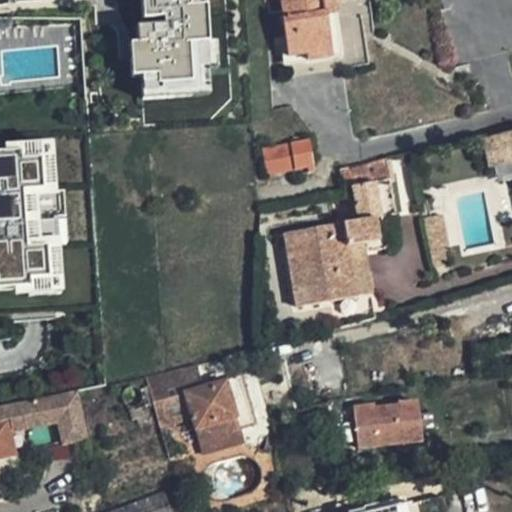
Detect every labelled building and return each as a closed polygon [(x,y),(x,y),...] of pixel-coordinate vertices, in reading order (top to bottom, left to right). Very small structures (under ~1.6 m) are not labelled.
[(146,81),(146,91),(202,90),(200,43),(217,42),(216,0),(146,0),(147,21),(139,21),(139,39),(125,39),(125,81),(146,81)] [(279,0),(289,66),(342,58),(334,3),(326,4),(325,0),(279,0)] [(200,43),(202,90),(222,89),(222,69),(237,69),(236,42),(217,42),(200,43)] [(511,132),(481,140),(487,169),(511,163),(511,132)] [(309,142),(261,150),(266,175),(301,169),(302,174),(314,172),(309,142)] [(0,312),(64,307),(51,146),(0,149),(0,312)] [(282,234),(294,309),(370,294),(362,244),(377,242),(374,220),(382,218),(376,183),(389,180),(385,158),(338,169),(343,189),(350,188),(356,222),(282,234)] [(443,215),(423,219),(433,269),(447,266),(444,248),(449,246),(443,215)] [(203,454),(243,442),(236,418),(246,415),(235,379),(204,388),(197,364),(147,378),(161,429),(193,420),(203,454)] [(0,457),(14,454),(9,432),(58,421),(63,443),(86,439),(76,393),(0,408),(0,501),(1,501),(0,495),(0,457)] [(357,449),(422,442),(417,401),(397,404),(398,406),(374,409),(374,404),(352,407),(357,449)] [(170,511),(164,492),(109,511),(170,511)] [(363,511),(446,511),(443,497),(406,506),(404,498),(363,508),(363,511)]
